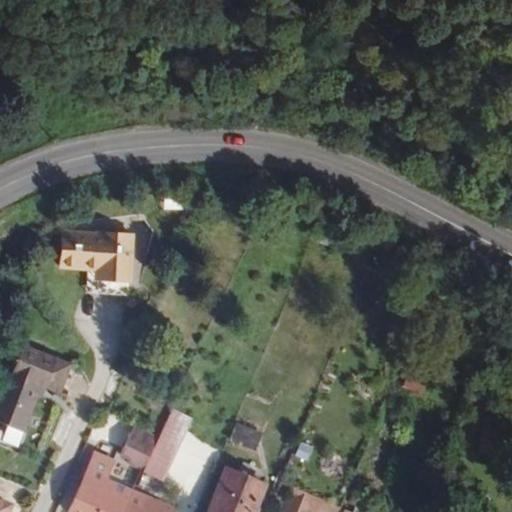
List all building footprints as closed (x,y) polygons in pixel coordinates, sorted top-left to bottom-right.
[(124,282),(131,237),(98,231),(97,233),(62,227),(56,261),(91,266),(90,272),(107,275),(107,279),(124,282)] [(69,365),(22,347),(12,374),(6,372),(0,387),(0,423),(24,433),(41,387),(58,394),(69,365)] [(170,410),(136,485),(155,494),(190,419),(170,410)] [(237,423),(230,439),(253,449),(259,434),(237,423)] [(127,458),(126,462),(142,469),(155,443),(130,432),(119,454),(127,458)] [(86,470),(106,478),(112,464),(106,461),(108,457),(94,452),(86,470)] [(226,469),(207,511),(251,511),(263,485),(226,469)] [(68,511),(121,511),(131,489),(106,478),(86,470),(68,511)] [(315,511),(338,511),(340,508),(291,485),(285,496),(293,500),(287,511),(312,511),(313,511),(315,511)] [(131,489),(121,511),(172,511),(175,508),(131,489)] [(0,511),(5,511),(8,505),(0,501),(0,511)]
